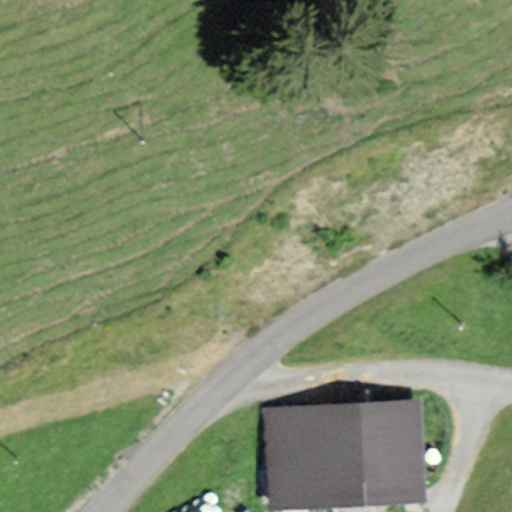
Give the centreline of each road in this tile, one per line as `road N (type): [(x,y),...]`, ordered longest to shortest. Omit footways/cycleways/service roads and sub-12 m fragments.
road 1 (residential): [(107,511),(299,314),(482,216),(511,208)]
road 2 (track): [(0,419),(227,380)]
road 3 (track): [(474,385),(440,511)]
